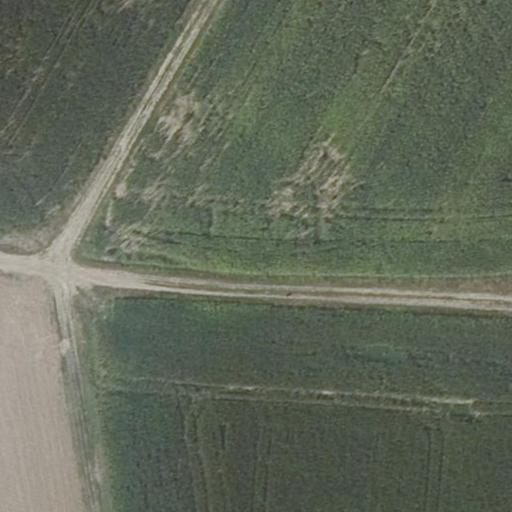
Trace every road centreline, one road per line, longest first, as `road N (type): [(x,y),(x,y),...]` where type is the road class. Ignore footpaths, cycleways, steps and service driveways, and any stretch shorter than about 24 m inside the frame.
road 1 (track): [(60,273),(147,286),(511,304)]
road 2 (track): [(60,273),(213,0)]
road 3 (track): [(97,511),(60,273)]
